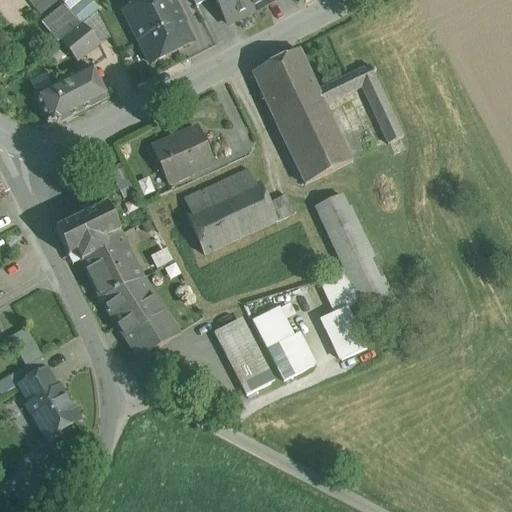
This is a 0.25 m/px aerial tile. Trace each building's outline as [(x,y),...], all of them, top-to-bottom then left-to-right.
[(41,16),(58,2),(56,0),(34,0),(31,3),(41,16)] [(168,0),(150,0),(124,14),(151,66),(192,45),(168,0)] [(242,0),(213,0),(227,27),(236,23),(237,24),(251,17),(242,0)] [(271,0),(242,0),(251,17),(266,9),(265,8),(273,3),(271,0)] [(61,44),(82,27),(64,7),(45,24),(61,44)] [(97,17),(82,27),(98,47),(110,42),(97,17)] [(82,27),(61,44),(77,64),(98,47),(82,27)] [(299,53),(252,76),(271,115),(314,94),(317,92),(299,53)] [(317,92),(314,94),(271,115),(305,187),(351,165),(325,108),(361,91),(387,147),(403,140),(369,68),(317,92)] [(91,69),(34,97),(48,125),(58,126),(107,101),(91,69)] [(198,131),(152,152),(167,185),(213,165),(198,131)] [(249,172),(184,201),(191,217),(255,188),(249,172)] [(191,217),(187,219),(204,257),(277,224),(268,206),(260,186),(255,188),(191,217)] [(286,198),(268,206),(277,224),(294,216),(286,198)] [(394,303),(351,210),(348,212),(341,198),(315,210),(364,317),(394,303)] [(106,207),(55,232),(68,259),(76,255),(101,303),(142,280),(106,207)] [(179,336),(142,280),(101,303),(139,362),(179,336)] [(287,308),(256,320),(269,353),(284,347),(296,377),(320,368),(306,331),(297,335),(287,308)] [(238,323),(213,336),(218,346),(243,333),(238,323)] [(243,333),(218,346),(224,357),(249,344),(243,333)] [(249,344),(224,357),(229,367),(254,354),(249,344)] [(254,354),(229,367),(235,377),(259,365),(254,354)] [(40,361),(13,376),(19,387),(46,371),(40,361)] [(259,365),(235,377),(240,388),(265,375),(259,365)] [(46,371),(19,387),(30,406),(57,390),(46,371)] [(265,375),(240,388),(246,399),(271,386),(265,375)] [(30,406),(28,407),(47,440),(77,423),(78,417),(73,408),(68,406),(59,389),(57,390),(30,406)] [(33,511),(52,495),(26,469),(8,487),(32,511),(33,511)]
